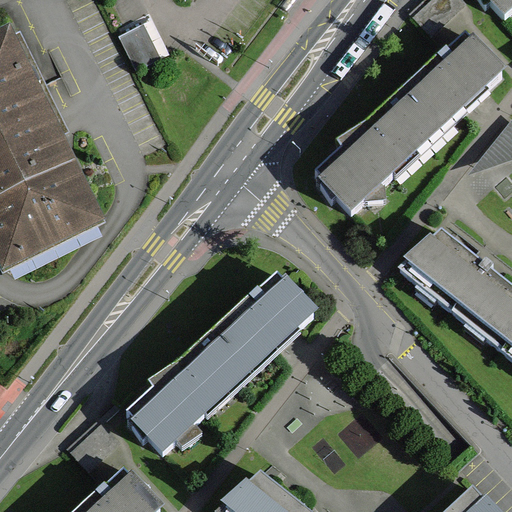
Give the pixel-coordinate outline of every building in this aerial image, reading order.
[(427,34),(460,3),(457,0),(435,0),(414,20),(427,34)] [(511,0),(475,0),(507,32),(511,26),(511,0)] [(143,26),(127,34),(142,66),(158,59),(143,26)] [(320,187),(354,226),(485,108),(511,83),(511,79),(479,43),(476,45),(472,40),(453,56),(450,53),(441,61),(444,64),(371,129),(341,149),(346,156),(318,178),(322,184),(320,187)] [(9,44),(0,48),(0,254),(5,265),(95,222),(58,146),(31,89),(9,44)] [(511,123),(473,173),(498,193),(511,174),(511,123)] [(511,289),(487,269),(443,234),(400,273),(498,351),(511,361),(511,289)] [(131,428),(161,463),(289,344),(317,318),(290,284),(287,286),(283,281),(264,297),(261,294),(252,302),(255,305),(182,370),(152,391),(157,397),(129,419),(133,426),(131,428)] [(120,446),(103,427),(72,455),(89,474),(120,446)] [(302,511),(259,478),(220,511),(490,511),(474,494),(453,511),(302,511)] [(162,511),(133,482),(131,484),(126,479),(108,496),(105,492),(96,500),(98,503),(88,511),(162,511)]
